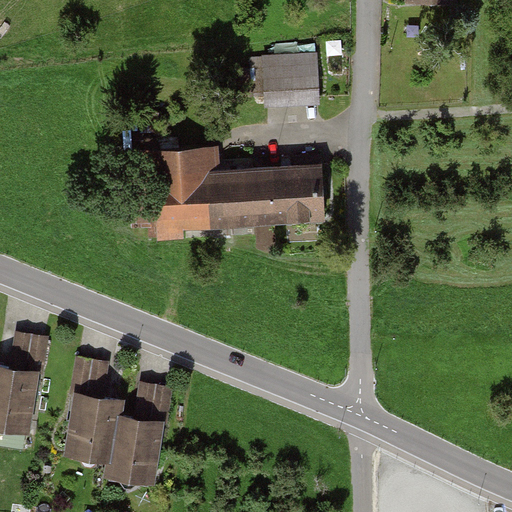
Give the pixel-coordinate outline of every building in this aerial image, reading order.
[(315,59),(260,62),(262,106),(317,103),(315,59)] [(326,223),(323,172),(211,178),(210,152),(148,155),(152,232),(326,223)] [(11,369),(0,367),(0,431),(27,436),(30,414),(41,415),(53,337),(17,331),(11,369)] [(115,366),(81,359),(63,458),(105,466),(103,479),(151,488),(163,425),(117,416),(120,399),(109,397),(115,366)] [(145,379),(138,412),(171,420),(179,386),(145,379)]
